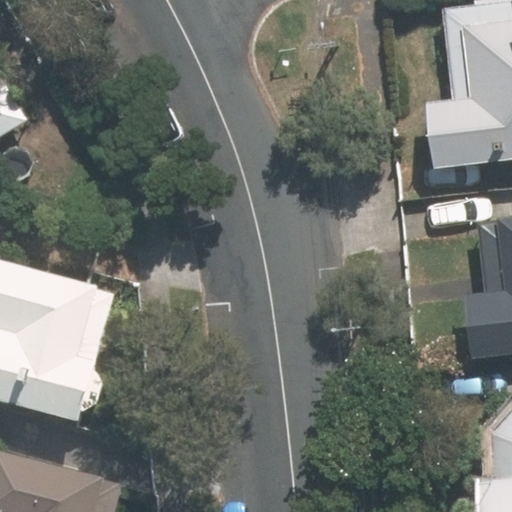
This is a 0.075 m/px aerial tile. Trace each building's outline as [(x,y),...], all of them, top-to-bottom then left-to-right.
[(511,0),(498,0),(445,7),(457,98),(431,101),(440,168),(511,158),(511,0)] [(0,138),(34,120),(0,57),(0,138)] [(511,217),(482,220),(489,288),(467,291),(474,354),(511,349),(511,217)] [(0,395),(87,418),(120,290),(0,259),(0,395)] [(482,511),(511,511),(511,396),(490,398),(496,474),(479,475),(482,511)] [(131,511),(139,484),(0,448),(0,511),(131,511)]
